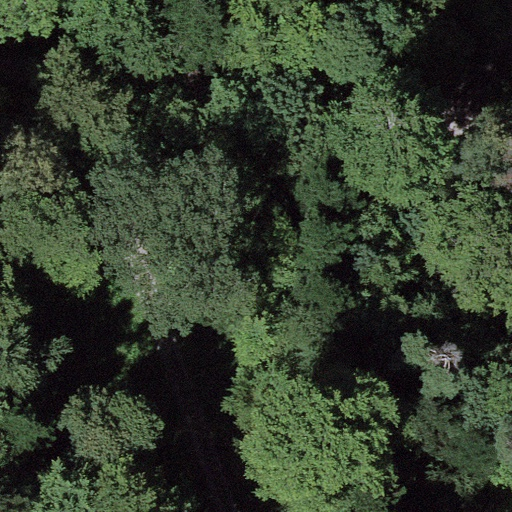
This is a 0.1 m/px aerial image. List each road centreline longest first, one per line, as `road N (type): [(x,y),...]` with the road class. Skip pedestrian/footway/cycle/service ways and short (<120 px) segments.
road 1 (track): [(63,70),(229,511)]
road 2 (track): [(63,70),(511,127)]
